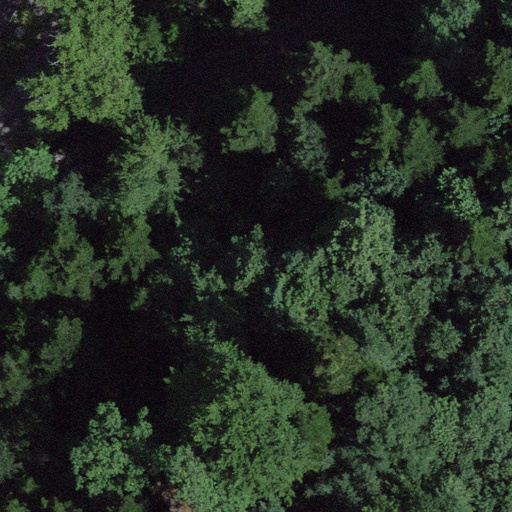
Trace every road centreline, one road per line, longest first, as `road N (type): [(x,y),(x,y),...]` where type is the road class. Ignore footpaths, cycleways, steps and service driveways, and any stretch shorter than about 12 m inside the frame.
road 1 (track): [(0,183),(88,159),(344,0)]
road 2 (residential): [(0,146),(79,0)]
